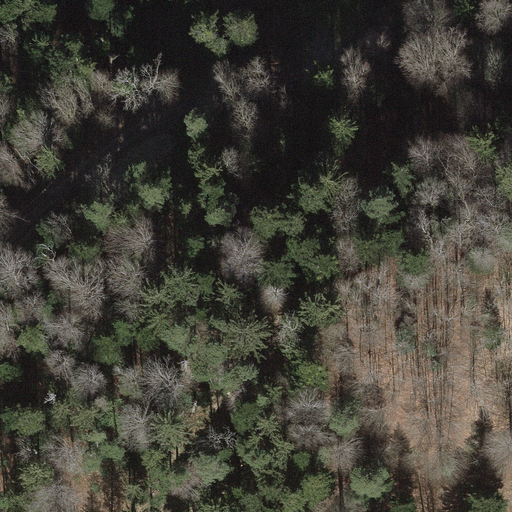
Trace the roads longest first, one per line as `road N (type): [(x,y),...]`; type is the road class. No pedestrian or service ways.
road 1 (track): [(0,251),(124,135),(364,48),(432,0)]
road 2 (track): [(163,511),(287,318),(329,297)]
